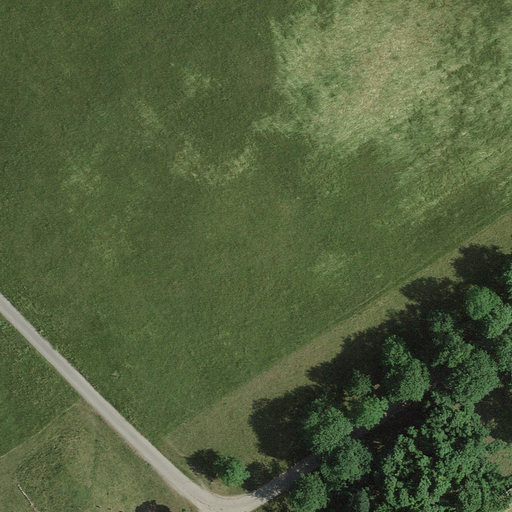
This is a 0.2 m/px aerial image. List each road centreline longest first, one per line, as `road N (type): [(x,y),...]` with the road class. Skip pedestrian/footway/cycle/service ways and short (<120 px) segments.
road 1 (track): [(237,511),(511,320)]
road 2 (track): [(0,303),(219,511)]
